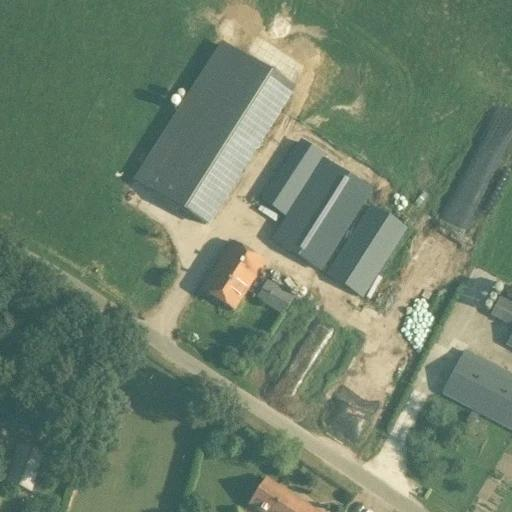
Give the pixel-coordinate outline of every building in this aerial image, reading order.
[(153,194),(207,228),(293,90),(223,44),(133,181),(153,194)] [(259,203),(289,222),(275,244),(320,273),(372,194),(326,164),(328,161),(298,142),(259,203)] [(326,277),(363,300),(407,231),(370,208),(326,277)] [(233,313),(264,265),(232,245),(201,292),(233,313)] [(256,300),(282,317),(293,299),(267,283),(256,300)] [(511,304),(500,298),(489,316),(511,329),(511,336),(506,347),(511,350),(511,304)] [(511,376),(466,352),(442,397),(511,432),(511,376)] [(44,498),(56,459),(17,446),(4,485),(44,498)] [(256,511),(312,511),(266,481),(249,507),(256,511)]
